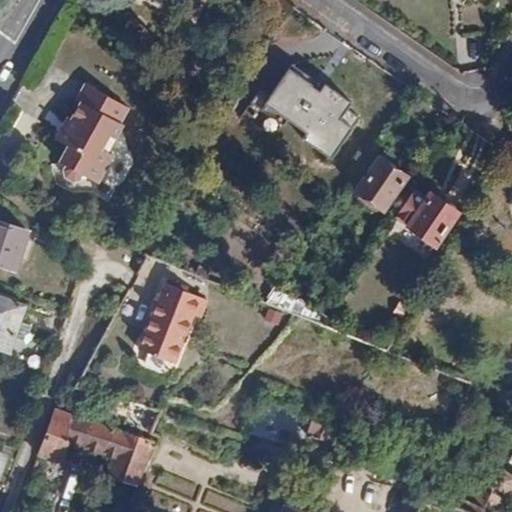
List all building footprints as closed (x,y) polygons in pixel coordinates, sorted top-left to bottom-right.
[(81,81),(75,91),(117,119),(125,107),(121,104),(130,90),(87,62),(77,78),(81,81)] [(325,88),(297,67),(274,99),(315,129),(311,134),(341,156),(368,118),(353,108),(359,100),(330,80),(325,88)] [(60,141),(62,151),(64,156),(67,159),(70,160),(75,160),(85,157),(95,163),(111,137),(108,134),(117,119),(75,91),(58,118),(66,123),(57,138),(60,141)] [(1,150),(0,151),(0,179),(5,184),(20,163),(1,150)] [(378,159),(355,191),(382,211),(406,179),(378,159)] [(410,194),(392,219),(406,229),(406,228),(424,204),(410,194)] [(424,204),(406,228),(433,247),(455,216),(429,197),(424,204)] [(0,224),(0,265),(14,271),(27,235),(0,224)] [(404,231),(431,250),(433,247),(406,228),(406,229),(404,231)] [(194,268),(191,277),(203,282),(206,274),(194,268)] [(156,282),(150,297),(157,300),(163,285),(156,282)] [(150,297),(131,346),(167,359),(185,314),(192,316),(198,298),(163,285),(157,300),(150,297)] [(275,286),(262,304),(295,317),(317,325),(321,319),(275,286)] [(0,349),(8,352),(23,305),(0,296),(0,349)] [(54,409),(38,455),(60,462),(66,443),(115,459),(109,478),(137,488),(156,443),(54,409)] [(308,409),(305,422),(312,423),(315,411),(308,409)] [(315,411),(312,423),(311,430),(331,436),(336,416),(315,411)] [(291,507),(306,511),(308,507),(294,502),(291,507)]
